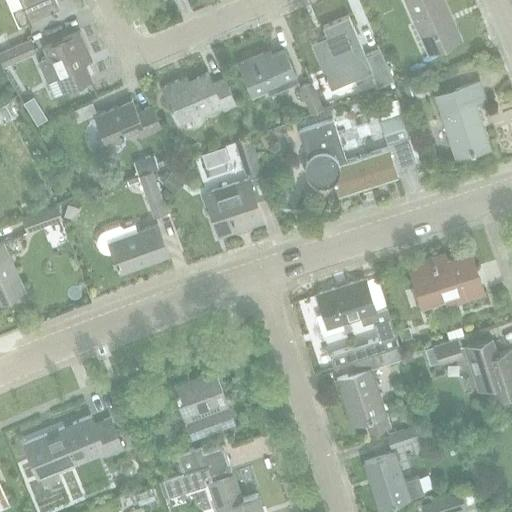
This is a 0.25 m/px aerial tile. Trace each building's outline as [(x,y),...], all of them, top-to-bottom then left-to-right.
[(21,0),(23,4),(12,9),(18,23),(58,6),(55,0),(21,0)] [(407,0),(429,51),(460,37),(443,0),(407,0)] [(365,53),(348,14),(322,25),(326,34),(311,41),(331,86),(371,68),(377,82),(392,76),(379,46),(365,53)] [(47,55),(38,59),(47,79),(56,75),(62,89),(91,77),(82,57),(89,54),(79,31),(44,46),(47,55)] [(0,59),(2,64),(35,50),(30,38),(0,50),(0,59)] [(297,80),(284,49),(265,57),(263,52),(239,62),(252,93),(279,81),(281,87),(297,80)] [(212,82),(207,72),(180,83),(178,79),(162,86),(177,122),(220,103),(222,109),(235,103),(224,76),(212,82)] [(457,156),(479,149),(489,146),(474,100),(485,97),(479,80),(437,94),(457,156)] [(310,81),(299,85),(310,111),(321,106),(310,81)] [(136,111),(131,99),(95,114),(107,142),(142,127),(145,134),(161,128),(151,105),(136,111)] [(387,142),(408,135),(401,112),(380,119),(387,142)] [(334,118),(300,129),(309,156),(308,157),(307,158),(306,160),(306,161),(305,163),(305,164),(305,166),(305,167),(305,169),(305,170),(306,172),(306,173),(307,175),(307,176),(308,177),(309,179),(310,180),(311,181),(313,182),(314,182),(315,183),(317,184),(318,184),(320,184),(321,184),(323,185),(324,184),(326,184),(327,184),(329,183),(330,183),(331,182),(333,181),(337,195),(398,175),(396,170),(389,146),(348,159),(334,118)] [(247,172),(260,168),(249,134),(236,138),(247,172)] [(155,214),(168,209),(154,168),(140,173),(155,214)] [(217,234),(263,219),(249,178),(210,191),(218,214),(212,215),(217,234)] [(63,217),(58,202),(22,215),(28,230),(63,217)] [(99,233),(97,238),(97,243),(99,247),(103,250),(108,251),(113,250),(120,269),(168,252),(158,222),(138,229),(135,221),(124,225),(121,223),(102,230),(99,233)] [(0,299),(24,289),(2,242),(0,242),(0,299)] [(479,279),(470,249),(434,260),(433,255),(407,263),(421,304),(457,292),(459,299),(479,292),(484,291),(479,279)] [(365,276),(317,292),(323,311),(317,313),(324,334),(344,327),(342,320),(360,315),(362,322),(372,318),(378,336),(335,349),(339,363),(399,343),(387,306),(376,310),(365,276)] [(463,353),(456,334),(434,342),(440,361),(463,353)] [(491,335),(464,344),(478,387),(490,383),(494,396),(511,389),(511,348),(511,346),(496,351),(491,335)] [(390,424),(386,412),(372,367),(404,357),(400,344),(399,344),(377,351),(353,359),(357,371),(337,377),(352,423),(366,419),(370,431),(390,424)] [(226,405),(224,399),(225,398),(214,369),(173,384),(184,413),(189,412),(197,433),(233,420),(227,405),(226,405)] [(43,435),(25,442),(38,474),(56,466),(103,447),(105,452),(121,445),(110,417),(94,423),(90,415),(43,435)] [(393,442),(423,432),(419,421),(389,431),(393,442)] [(182,470),(227,455),(223,442),(196,451),(194,445),(176,451),(182,470)] [(404,479),(395,449),(364,460),(378,505),(424,490),(419,474),(404,479)] [(182,470),(163,477),(169,495),(189,488),(206,482),(204,476),(231,467),(227,455),(182,470)] [(242,497),(234,471),(210,478),(219,506),(215,508),(216,511),(263,511),(257,492),(242,497)] [(0,506),(8,502),(0,483),(0,506)] [(434,511),(466,502),(462,490),(424,503),(427,511),(434,511)]
